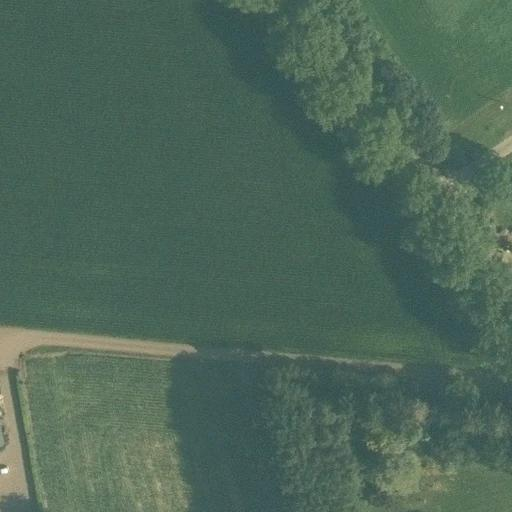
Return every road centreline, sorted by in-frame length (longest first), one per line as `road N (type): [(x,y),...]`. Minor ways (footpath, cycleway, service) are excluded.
road 1 (track): [(0,332),(511,377)]
road 2 (unclassified): [(511,290),(293,0)]
